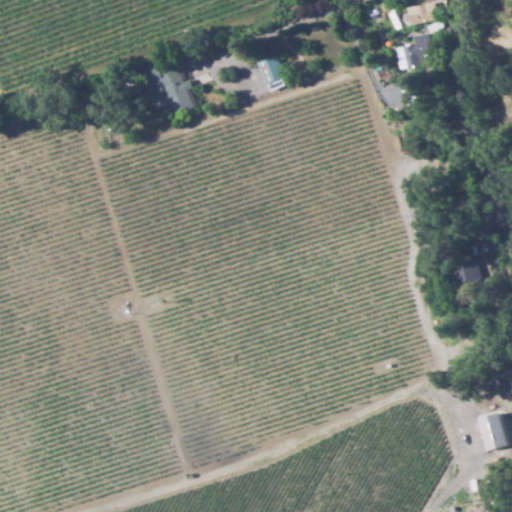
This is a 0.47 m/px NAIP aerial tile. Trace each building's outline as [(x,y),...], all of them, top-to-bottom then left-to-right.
[(411,26),(436,19),(432,1),(406,8),(411,26)] [(418,55),(427,53),(423,33),(411,36),(412,44),(393,48),(398,69),(420,64),(418,55)] [(267,92),(286,85),(275,56),(256,62),(267,92)] [(151,69),(156,84),(144,88),(151,107),(168,101),(172,114),(196,107),(187,80),(181,82),(174,61),(151,69)] [(461,284),(475,273),(461,255),(446,267),(461,284)] [(507,444),(499,412),(478,417),(486,450),(507,444)]
